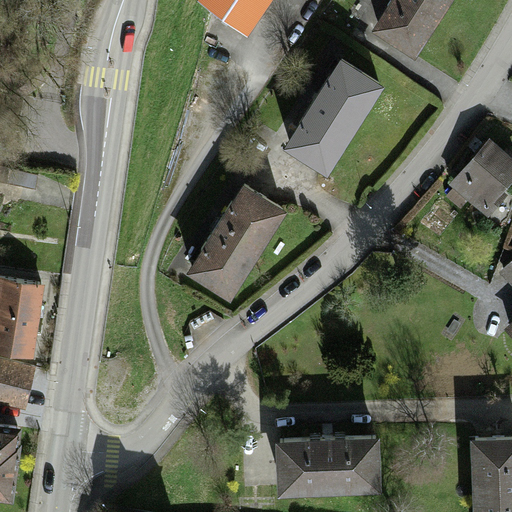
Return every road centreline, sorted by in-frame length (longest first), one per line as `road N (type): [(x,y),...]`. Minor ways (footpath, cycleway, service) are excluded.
road 1 (residential): [(65,449),(132,450),(223,352),(338,260),(425,162),(511,32)]
road 2 (primary): [(65,449),(123,0)]
road 3 (track): [(178,402),(151,321),(146,278),(157,237),(252,86),(267,39),(293,0)]
